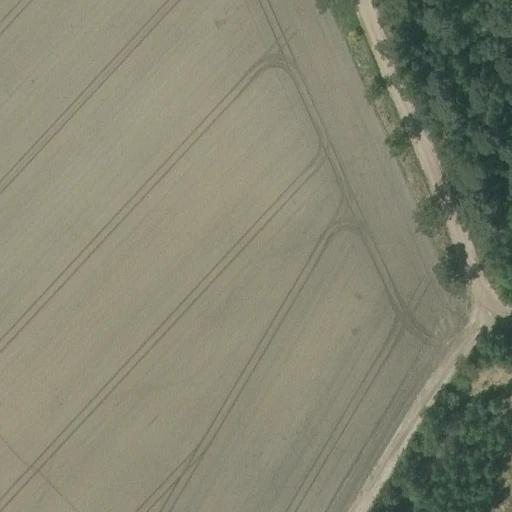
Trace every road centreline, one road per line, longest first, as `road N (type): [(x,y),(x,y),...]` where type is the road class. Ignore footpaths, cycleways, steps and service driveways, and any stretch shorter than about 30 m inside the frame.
road 1 (track): [(362,0),(378,59),(487,309)]
road 2 (track): [(367,511),(487,309)]
